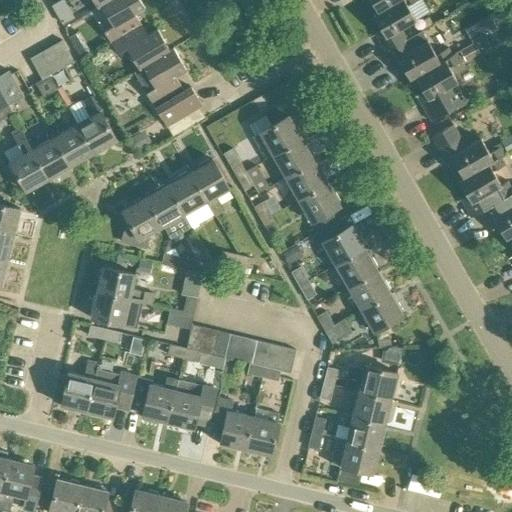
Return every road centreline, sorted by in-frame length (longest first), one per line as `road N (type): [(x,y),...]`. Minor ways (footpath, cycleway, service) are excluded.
road 1 (unclassified): [(485,330),(296,0)]
road 2 (residential): [(367,511),(0,424)]
